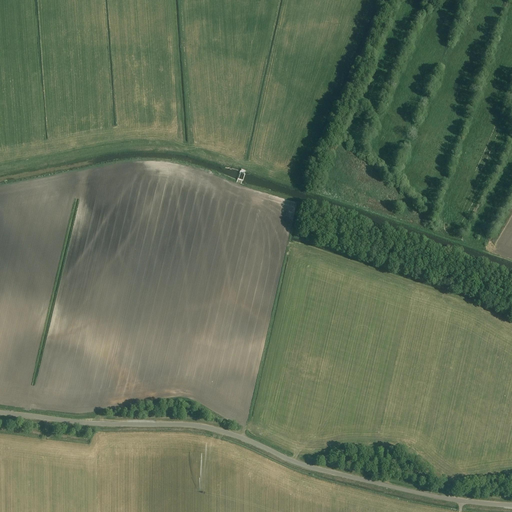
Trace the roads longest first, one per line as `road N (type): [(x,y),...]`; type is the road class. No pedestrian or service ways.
road 1 (unclassified): [(0,413),(215,429),(299,464),(511,505)]
road 2 (track): [(389,0),(306,190)]
